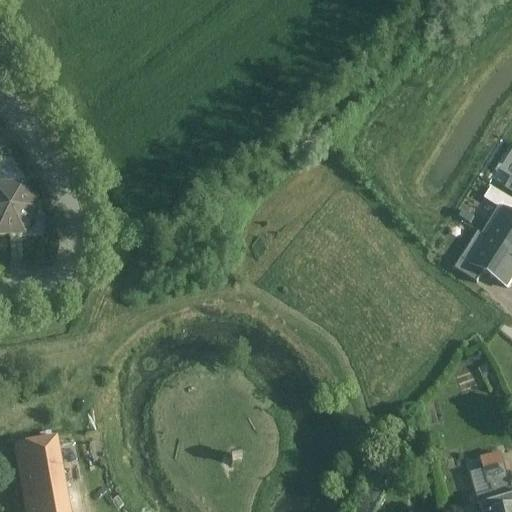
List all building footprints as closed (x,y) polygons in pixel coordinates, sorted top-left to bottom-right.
[(38,210),(21,184),(0,185),(0,237),(10,237),(9,233),(26,232),(38,210)] [(499,209),(482,237),(486,240),(487,239),(511,254),(511,202),(502,196),(495,207),(499,209)] [(464,213),(459,219),(470,226),(474,219),(464,213)] [(462,261),(455,272),(476,285),(483,274),(507,289),(511,281),(511,254),(487,239),(486,240),(470,266),(462,261)] [(422,434),(412,436),(414,444),(424,442),(422,434)] [(13,450),(22,497),(25,511),(67,511),(54,442),(13,450)] [(511,511),(511,492),(501,455),(481,461),(489,488),(491,487),(493,495),(477,499),(480,511),(511,511)] [(378,511),(385,498),(367,490),(357,511),(378,511)]
